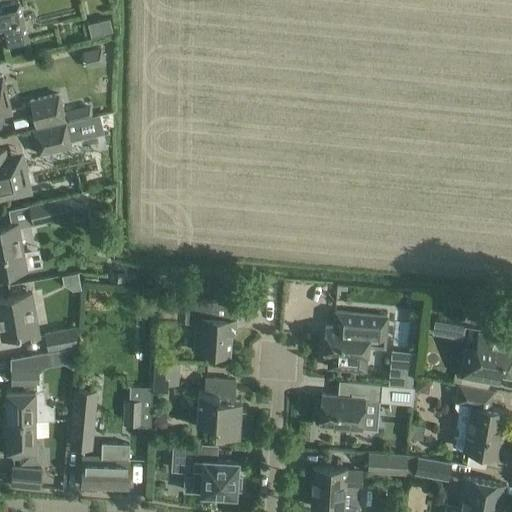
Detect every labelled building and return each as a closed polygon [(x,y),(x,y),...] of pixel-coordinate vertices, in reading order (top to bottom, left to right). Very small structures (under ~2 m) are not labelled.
[(27,39),(18,1),(0,5),(0,33),(3,44),(27,39)] [(99,20),(98,21),(99,26),(101,33),(112,31),(109,18),(99,20)] [(98,75),(107,73),(103,58),(94,60),(98,75)] [(0,114),(10,112),(2,76),(0,76),(0,114)] [(64,122),(58,95),(29,102),(35,128),(64,122)] [(92,115),(90,106),(66,112),(68,121),(92,115)] [(68,121),(66,121),(71,141),(99,134),(95,115),(92,115),(68,121)] [(65,125),(32,132),(38,155),(70,147),(65,125)] [(0,149),(0,198),(30,191),(20,152),(6,155),(4,148),(0,149)] [(83,193),(29,205),(34,224),(73,215),(72,210),(86,207),(83,193)] [(0,226),(0,273),(25,269),(16,223),(0,226)] [(110,271),(109,280),(125,282),(126,272),(110,271)] [(21,339),(39,336),(32,293),(0,298),(0,331),(1,337),(20,333),(21,339)] [(186,298),(185,322),(191,323),(201,334),(200,351),(217,353),(218,353),(220,356),(224,353),(229,353),(231,332),(235,329),(228,321),(237,313),(238,303),(239,304),(239,303),(238,303),(217,301),(216,301),(199,299),(186,298)] [(325,326),(323,356),(338,357),(337,368),(365,370),(365,362),(367,345),(384,347),(385,332),(386,321),(387,316),(371,315),(351,313),(351,317),(350,328),(325,326)] [(434,320),(432,333),(463,339),(465,325),(434,320)] [(74,345),(76,327),(45,334),(48,351),(74,345)] [(511,338),(478,332),(475,350),(466,348),(461,376),(498,382),(500,369),(511,371),(511,338)] [(414,352),(391,349),(388,384),(412,386),(414,352)] [(47,351),(31,354),(31,365),(47,364),(50,362),(47,351)] [(177,383),(179,362),(155,360),(154,387),(167,388),(167,383),(177,383)] [(54,419),(54,408),(45,404),(44,389),(37,389),(37,369),(10,369),(10,377),(10,383),(14,383),(14,389),(6,390),(6,421),(34,419),(54,419)] [(234,409),(236,380),(205,378),(204,391),(198,390),(196,425),(214,426),(213,433),(238,434),(239,420),(246,410),(234,409)] [(430,379),(416,378),(415,391),(428,393),(430,379)] [(380,400),(381,384),(347,381),(346,396),(322,394),(319,423),(348,426),(348,428),(362,429),(364,399),(380,400)] [(488,389),(458,383),(455,402),(472,405),(464,450),(496,455),(501,428),(506,429),(509,411),(485,407),(488,389)] [(414,387),(381,384),(380,400),(412,403),(414,387)] [(129,385),(129,399),(139,400),(138,426),(151,427),(152,386),(129,385)] [(70,445),(90,447),(92,426),(94,410),(95,392),(75,390),(70,445)] [(12,457),(40,457),(39,437),(34,436),(34,419),(6,421),(7,450),(11,450),(12,457)] [(412,424),(410,437),(423,440),(425,426),(412,424)] [(215,445),(173,442),(173,452),(189,453),(189,458),(191,459),(190,469),(185,468),(184,490),(201,491),(201,492),(235,494),(235,489),(240,489),(241,476),(236,476),(237,460),(214,459),(215,445)] [(82,466),(82,486),(127,487),(128,459),(127,459),(127,444),(102,444),(101,458),(83,458),(82,466)] [(406,471),(407,453),(405,453),(399,453),(369,451),(368,471),(405,473),(406,471)] [(407,453),(406,471),(416,473),(419,456),(407,453)] [(450,461),(419,456),(416,473),(446,479),(450,461)] [(10,484),(40,487),(42,469),(12,466),(10,484)] [(361,470),(313,466),(310,506),(359,509),(361,470)] [(500,511),(506,484),(463,476),(456,511),(500,511)]
